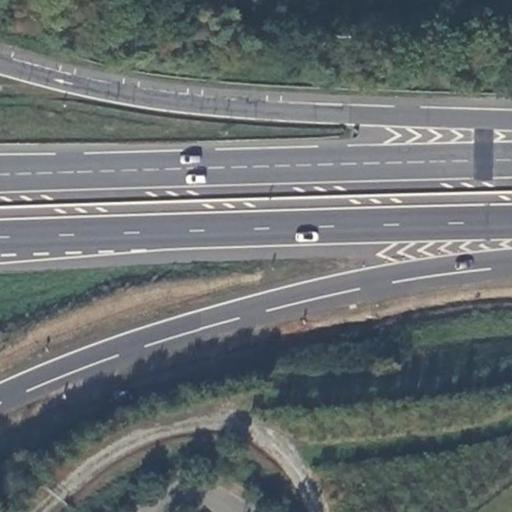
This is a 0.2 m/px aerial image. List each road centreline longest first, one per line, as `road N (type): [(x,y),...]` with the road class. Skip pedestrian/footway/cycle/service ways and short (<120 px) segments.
road 1 (trunk): [(0,393),(202,318),(384,275),(511,257)]
road 2 (trunk): [(511,118),(230,108),(136,96),(0,63)]
road 3 (trunk): [(0,237),(511,220)]
road 4 (trunk): [(511,156),(0,173)]
road 5 (track): [(287,453),(424,444),(511,422)]
